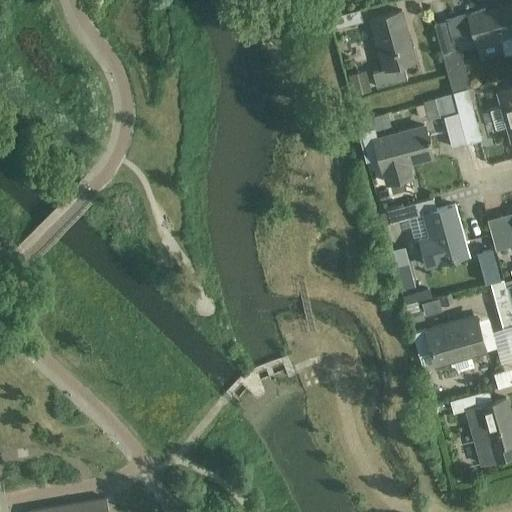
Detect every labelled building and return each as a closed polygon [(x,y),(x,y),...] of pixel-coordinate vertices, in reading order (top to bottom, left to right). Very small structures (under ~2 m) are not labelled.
[(485,10),(468,14),(434,24),(452,91),(453,91),(467,87),(470,87),(470,85),(464,87),(458,66),(460,66),(453,42),(474,36),(477,45),(503,38),(507,50),(511,52),(511,51),(511,5),(486,12),(485,10)] [(333,30),(364,21),(361,10),(329,18),(333,30)] [(416,62),(403,14),(402,11),(371,19),(385,70),(378,72),(382,87),(409,80),(405,65),(416,62)] [(453,91),(456,105),(459,113),(467,144),(481,140),(467,87),(453,91)] [(511,88),(499,92),(511,140),(511,88)] [(467,144),(459,113),(445,117),(453,148),(467,144)] [(375,129),(360,133),(367,161),(379,158),(382,170),(384,169),(388,183),(413,177),(408,159),(432,153),(430,142),(432,141),(431,137),(428,138),(425,126),(378,139),(375,129)] [(469,254),(455,205),(437,210),(434,198),(388,210),(391,224),(424,214),(430,236),(420,239),(427,266),(469,254)] [(511,212),(488,219),(496,250),(510,246),(508,240),(511,238),(511,212)] [(511,326),(511,307),(508,294),(495,298),(503,329),(511,326)] [(438,299),(423,303),(426,314),(442,310),(438,299)] [(486,349),(477,319),(456,325),(454,320),(425,328),(413,332),(419,353),(431,350),(435,363),(458,357),(460,364),(462,366),(472,363),(474,361),(472,353),(486,349)] [(428,362),(415,365),(419,378),(431,375),(428,362)] [(511,416),(507,398),(492,402),(490,390),(451,401),(454,412),(468,408),(483,463),(511,455),(511,416)] [(107,498),(58,506),(28,511),(27,511),(105,511),(109,511),(107,498)]
